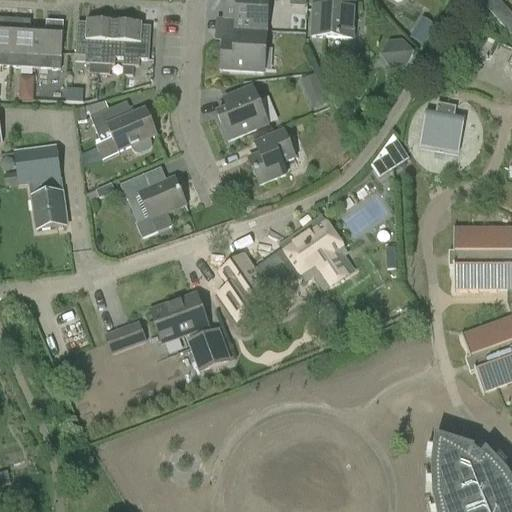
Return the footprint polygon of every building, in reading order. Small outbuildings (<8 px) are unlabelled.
[(236,32),(266,34),(267,0),(225,0),(225,21),(237,22),(236,32)] [(312,39),(352,41),(353,0),(325,0),(325,9),(313,8),(312,39)] [(511,16),(497,0),(492,0),(484,7),(511,38),(511,16)] [(0,68),(11,69),(14,22),(0,20),(0,68)] [(14,22),(11,69),(35,71),(38,32),(30,31),(31,23),(14,22)] [(38,32),(35,71),(61,72),(63,24),(46,23),(45,32),(38,32)] [(100,77),(102,27),(78,25),(76,58),(85,59),(85,66),(89,66),(89,76),(100,77)] [(127,28),(102,27),(100,77),(109,77),(110,67),(115,67),(115,61),(124,61),(127,28)] [(124,61),(123,68),(123,78),(133,79),(133,69),(139,69),(139,62),(149,62),(151,29),(127,28),(124,61)] [(266,34),(236,32),(236,45),(224,44),(222,73),(264,75),(266,34)] [(402,42),(388,44),(379,60),(391,74),(405,72),(414,56),(402,42)] [(87,85),(67,84),(66,105),(86,106),(87,85)] [(230,143),(268,127),(252,89),(224,101),(229,112),(218,116),(230,143)] [(457,162),(464,122),(454,120),(456,110),(437,107),(435,117),(425,115),(418,156),(457,162)] [(84,111),(76,112),(78,126),(87,124),(84,111)] [(91,119),(101,145),(113,140),(118,154),(131,149),(132,152),(135,156),(139,156),(150,152),(151,149),(151,144),(150,141),(156,138),(145,111),(114,124),(110,112),(91,119)] [(281,166),(294,160),(283,133),(255,145),(260,156),(249,161),(260,188),(286,177),(281,166)] [(57,148),(15,154),(20,189),(31,188),(37,232),(68,228),(57,148)] [(140,197),(150,221),(136,228),(142,242),(173,229),(167,215),(185,207),(174,181),(150,191),(145,177),(121,187),(127,202),(140,197)] [(111,186),(86,197),(90,206),(115,195),(111,186)] [(355,274),(343,257),(347,255),(323,220),(281,248),(305,284),(312,279),(324,296),(355,274)] [(511,229),(511,231),(454,231),(454,229),(453,229),(453,254),(448,254),(448,269),(453,269),(453,293),(454,293),(454,292),(511,292),(511,293),(511,292),(511,319),(462,337),(461,336),(460,336),(469,359),(464,361),(469,375),(474,373),(482,396),(483,396),(483,394),(511,383),(511,229)] [(255,310),(250,303),(267,292),(244,259),(221,275),(234,294),(223,301),(238,323),(255,310)] [(384,293),(360,312),(369,324),(393,304),(384,293)] [(211,334),(205,319),(201,307),(186,313),(181,301),(151,313),(164,347),(189,338),(191,341),(186,343),(199,376),(231,364),(218,332),(211,334)] [(350,330),(332,306),(314,319),(335,349),(353,337),(349,331),(350,330)] [(259,319),(230,331),(237,349),(250,344),(253,351),(269,344),(259,319)] [(104,338),(108,348),(104,349),(109,364),(135,355),(136,357),(147,353),(144,346),(147,345),(138,325),(104,338)] [(511,511),(511,483),(507,476),(486,453),(481,459),(474,454),(474,451),(435,439),(431,470),(432,500),(434,511),(511,511)]
